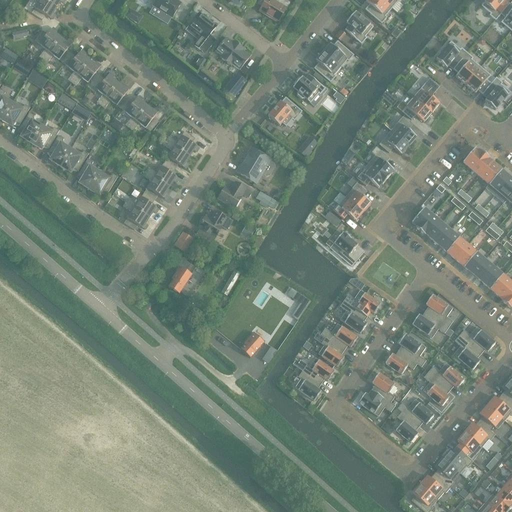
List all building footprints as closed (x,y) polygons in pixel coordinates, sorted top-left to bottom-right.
[(52,14),(57,7),(46,0),(34,0),(38,3),(34,9),(31,14),(42,21),(45,16),(49,19),(50,19),(52,20),(55,16),(52,14)] [(156,0),(153,6),(159,10),(158,12),(161,14),(158,19),(168,25),(180,4),(173,0),(156,0)] [(290,3),(285,0),(260,0),(258,4),(262,7),(259,12),(277,23),(290,3)] [(385,17),(392,9),(381,0),(367,0),(365,2),(369,5),(365,10),(381,24),(386,18),(385,17)] [(381,0),(392,9),(398,2),(399,3),(401,0),(381,0)] [(495,21),(500,15),(509,5),(509,4),(508,4),(508,5),(504,1),(504,0),(486,0),(484,3),(483,4),(481,7),(490,14),(489,16),(495,21)] [(501,24),(511,32),(511,30),(511,8),(509,6),(509,5),(500,15),(505,19),(501,23),(501,24)] [(129,8),(124,16),(138,25),(143,17),(129,8)] [(345,31),(361,45),(366,39),(365,37),(373,28),(355,13),(346,23),(349,26),(345,31)] [(199,14),(186,30),(199,41),(194,46),(204,54),(212,44),(215,41),(209,36),(216,27),(199,14)] [(45,50),(39,58),(43,61),(60,39),(54,34),(56,32),(52,29),(50,31),(47,35),(42,31),(35,41),(39,45),(45,50)] [(396,29),(391,35),(396,40),(402,34),(396,29)] [(340,31),(335,38),(339,41),(345,35),(340,31)] [(239,71),(250,57),(243,51),(244,50),(233,41),(232,43),(226,38),(215,52),(221,57),(220,58),(231,67),(232,65),(239,71)] [(60,39),(43,61),(46,64),(53,56),(59,61),(59,60),(63,64),(71,54),(67,51),(70,46),(71,44),(67,41),(66,43),(60,39)] [(322,53),(340,68),(347,61),(348,62),(353,56),(337,42),(333,47),(330,44),(322,53)] [(448,66),(453,70),(467,54),(461,49),(460,51),(450,43),(445,49),(443,48),(439,53),(440,55),(435,60),(446,69),(448,66)] [(68,81),(71,84),(89,62),(83,57),(85,55),(81,52),(79,54),(76,58),(71,54),(63,64),(68,68),(74,73),(68,81)] [(334,76),(340,68),(322,53),(315,62),(318,64),(314,69),(330,83),(335,77),(334,76)] [(13,54),(8,62),(12,65),(17,57),(13,54)] [(197,54),(190,65),(197,70),(204,59),(197,54)] [(467,54),(453,70),(458,74),(455,77),(465,86),(480,68),(471,60),(472,59),(467,54)] [(19,61),(15,67),(22,72),(26,66),(19,61)] [(89,62),(71,84),(75,87),(82,79),(87,83),(88,83),(92,87),(100,77),(95,73),(99,69),(100,67),(96,64),(94,66),(89,62)] [(480,68),(465,86),(475,94),(477,91),(482,95),(490,85),(486,81),(490,76),(480,68)] [(203,69),(197,76),(211,87),(217,80),(203,69)] [(32,72),(27,81),(41,90),(47,81),(32,72)] [(313,76),(321,83),(323,80),(315,73),(313,76)] [(97,91),(102,95),(96,103),(100,106),(118,84),(112,80),(114,78),(110,74),(108,77),(108,76),(105,81),(100,77),(92,87),(97,91)] [(236,75),(224,90),(233,98),(246,82),(236,75)] [(292,88),(298,93),(297,95),(302,99),(304,98),(310,103),(318,94),(320,95),(325,89),(308,75),(304,80),(301,78),(292,88)] [(490,85),(482,95),(487,99),(484,102),(486,103),(495,111),(510,93),(500,85),(502,84),(496,78),(490,85)] [(429,79),(413,98),(431,114),(431,113),(432,114),(438,106),(438,105),(439,105),(430,97),(439,87),(429,79)] [(47,83),(44,89),(53,95),(56,89),(47,83)] [(118,84),(100,106),(104,109),(110,101),(116,106),(121,109),(129,100),(124,96),(127,92),(129,90),(125,86),(123,89),(118,84)] [(342,88),(339,92),(345,97),(348,94),(342,88)] [(0,120),(0,121),(1,121),(12,103),(5,99),(4,95),(5,93),(0,90),(0,120)] [(388,94),(383,99),(391,106),(395,100),(388,94)] [(62,95),(57,102),(63,106),(68,99),(62,95)] [(84,97),(80,101),(85,105),(88,100),(84,97)] [(125,126),(129,129),(146,107),(141,102),(143,100),(139,97),(137,99),(133,103),(129,100),(121,109),(126,113),(125,113),(131,118),(125,126)] [(267,117),(279,127),(282,124),(286,127),(292,120),(294,121),(301,112),(285,98),(281,103),(280,102),(267,117)] [(401,103),(396,108),(411,121),(415,116),(423,123),(431,114),(413,98),(406,107),(401,103)] [(12,103),(1,121),(5,123),(8,124),(10,125),(13,126),(14,125),(15,123),(19,126),(30,108),(24,105),(23,107),(19,108),(12,103)] [(76,106),(71,114),(76,117),(81,109),(76,106)] [(146,107),(129,129),(133,132),(139,124),(145,129),(150,132),(158,122),(153,119),(156,115),(156,114),(158,112),(154,109),(152,111),(146,107)] [(22,135),(21,136),(23,138),(25,140),(27,142),(30,144),(41,126),(34,122),(33,118),(34,116),(29,113),(18,131),(23,133),(22,135)] [(390,132),(408,147),(409,146),(410,146),(415,140),(414,140),(416,138),(408,131),(412,126),(402,118),(390,132)] [(41,126),(30,144),(34,146),(37,147),(40,148),(43,149),(43,148),(44,146),(48,149),(59,131),(54,128),(52,130),(49,131),(41,126)] [(165,142),(189,157),(193,151),(195,153),(198,149),(196,147),(192,144),(195,139),(184,132),(181,137),(177,143),(168,138),(165,142)] [(401,156),(408,147),(390,132),(379,145),(388,154),(393,149),(401,156)] [(93,135),(86,147),(91,150),(99,138),(93,135)] [(111,141),(116,144),(120,139),(114,135),(111,141)] [(51,158),(50,159),(52,161),(54,163),(56,165),(60,167),(71,150),(63,145),(62,141),(63,139),(58,136),(47,154),(52,156),(51,158)] [(317,144),(313,141),(309,138),(300,149),(297,153),(305,159),(317,144)] [(167,158),(164,163),(175,170),(178,165),(182,168),(185,169),(188,165),(185,163),(189,157),(165,142),(163,146),(171,151),(167,158)] [(375,156),(368,165),(386,180),(390,176),(390,175),(393,171),(385,164),(389,159),(379,151),(376,148),(371,153),(375,156)] [(462,163),(471,171),(484,155),(480,151),(479,152),(475,148),(462,163)] [(133,160),(138,151),(134,149),(128,157),(133,160)] [(256,185),(262,175),(266,177),(269,176),(274,168),(273,165),(270,163),(271,161),(250,149),(236,172),(256,185)] [(71,150),(60,167),(63,169),(66,170),(69,171),(72,172),(72,171),(73,169),(77,172),(88,155),(83,151),(82,153),(78,154),(71,150)] [(484,155),(471,171),(480,178),(492,163),(489,160),(490,159),(484,155)] [(80,181),(79,182),(81,184),(83,186),(86,188),(89,190),(100,173),(93,168),(92,164),(93,162),(87,159),(77,177),(81,179),(80,181)] [(145,172),(169,188),(173,182),(175,183),(178,179),(176,178),(176,177),(171,175),(175,170),(164,163),(161,168),(157,174),(148,168),(145,172)] [(492,163),(480,178),(488,186),(501,171),(492,163)] [(368,165),(356,178),(366,187),(370,182),(378,189),(382,185),(386,180),(368,165)] [(488,186),(485,189),(494,197),(510,178),(501,171),(488,186)] [(147,188),(144,193),(155,200),(158,195),(162,198),(164,200),(167,195),(165,194),(169,188),(145,172),(143,176),(151,182),(147,188)] [(100,173),(89,190),(92,192),(95,194),(98,194),(101,195),(101,194),(102,192),(107,195),(117,178),(112,174),(111,176),(107,177),(100,173)] [(448,186),(451,182),(446,178),(442,182),(448,186)] [(511,179),(510,178),(494,197),(503,204),(506,200),(511,193),(511,179)] [(248,198),(251,193),(235,183),(230,191),(225,187),(218,199),(234,209),(242,195),(248,198)] [(345,198),(363,213),(364,212),(369,206),(371,204),(362,197),(366,192),(356,184),(352,189),(345,198)] [(439,186),(435,190),(441,195),(444,190),(439,186)] [(277,190),(273,196),(278,199),(282,193),(277,190)] [(457,194),(462,199),(466,195),(460,190),(457,194)] [(125,203),(149,218),(153,213),(155,214),(158,210),(155,208),(156,208),(151,205),(155,200),(144,193),(141,198),(136,204),(128,199),(125,203)] [(260,193),(256,199),(260,201),(259,204),(266,208),(267,207),(273,210),(277,203),(260,193)] [(462,199),(468,204),(471,200),(466,195),(462,199)] [(355,222),(363,213),(345,198),(338,207),(337,206),(333,211),(343,220),(347,215),(355,222)] [(454,198),(450,202),(455,207),(459,203),(454,198)] [(127,219),(124,224),(134,231),(137,226),(142,229),(144,230),(147,226),(145,224),(149,218),(125,203),(122,207),(131,213),(127,219)] [(459,203),(455,207),(461,212),(465,208),(459,203)] [(474,209),(480,214),(483,210),(478,205),(474,209)] [(433,216),(424,208),(411,223),(415,227),(415,228),(419,232),(433,216)] [(480,214),(485,218),(489,214),(483,210),(480,214)] [(200,230),(197,235),(211,244),(221,227),(227,230),(232,222),(215,212),(211,220),(206,217),(205,218),(203,218),(200,222),(201,224),(198,229),(200,230)] [(471,213),(467,217),(473,222),(476,218),(471,213)] [(419,232),(424,236),(425,235),(429,238),(441,223),(433,216),(419,232)] [(476,218),(473,222),(478,227),(482,222),(476,218)] [(337,219),(332,225),(336,228),(341,222),(337,219)] [(441,223),(429,238),(437,246),(450,231),(441,223)] [(492,224),(488,228),(494,232),(497,228),(492,224)] [(247,225),(243,232),(251,237),(255,229),(247,225)] [(488,228),(485,232),(490,237),(494,232),(488,228)] [(497,228),(494,232),(499,237),(503,233),(497,228)] [(450,231),(437,246),(446,253),(459,238),(450,231)] [(494,232),(490,237),(496,242),(499,237),(494,232)] [(184,254),(193,240),(183,233),(173,246),(184,254)] [(333,244),(329,249),(337,255),(351,267),(357,261),(364,253),(357,247),(357,246),(350,240),(351,240),(344,234),(343,234),(342,234),(333,244)] [(459,238),(446,253),(455,261),(468,246),(459,238)] [(506,242),(502,247),(508,251),(511,247),(506,242)] [(468,246),(455,261),(464,268),(476,253),(468,246)] [(476,253),(464,268),(472,275),(485,260),(476,253)] [(179,294),(180,292),(188,298),(204,274),(183,260),(175,271),(177,272),(172,279),(173,280),(169,287),(179,294)] [(485,260),(472,275),(481,283),(494,268),(485,260)] [(494,268),(481,283),(490,290),(502,275),(494,268)] [(502,275),(490,290),(498,297),(511,283),(502,275)] [(498,297),(502,301),(501,302),(506,306),(511,298),(511,283),(498,297)] [(368,289),(365,294),(370,298),(374,293),(368,289)] [(343,302),(367,318),(370,313),(373,315),(380,305),(370,298),(365,294),(360,291),(354,300),(348,296),(343,302)] [(428,307),(425,312),(448,329),(452,322),(446,318),(452,309),(432,296),(425,305),(428,307)] [(363,323),(367,318),(343,302),(339,308),(346,312),(340,321),(360,335),(367,325),(363,323)] [(445,334),(448,329),(425,312),(421,317),(418,315),(412,325),(432,339),(438,330),(444,335),(445,334)] [(279,336),(286,327),(278,320),(271,329),(279,336)] [(320,336),(325,339),(344,352),(347,346),(350,348),(357,339),(337,325),(331,334),(325,329),(320,336)] [(459,337),(481,355),(485,350),(487,353),(495,344),(476,328),(470,336),(464,331),(459,337)] [(448,329),(445,334),(450,337),(453,332),(448,329)] [(250,359),(264,343),(253,334),(244,344),(245,345),(240,351),(250,359)] [(401,347),(398,352),(422,368),(425,362),(419,357),(425,349),(405,335),(398,345),(401,347)] [(477,360),(481,355),(459,337),(454,342),(460,347),(453,355),(472,371),(479,362),(477,360)] [(340,356),(344,352),(325,339),(321,344),(324,347),(318,355),(337,368),(344,358),(340,356)] [(421,368),(422,368),(398,352),(394,357),(391,355),(385,364),(401,375),(407,367),(413,371),(417,365),(421,368)] [(302,372),(321,385),(324,380),(327,382),(334,372),(315,359),(309,368),(306,366),(302,372)] [(428,373),(450,391),(454,387),(457,389),(464,380),(446,364),(439,372),(433,367),(428,373)] [(317,390),(321,385),(302,372),(298,378),(301,380),(295,389),(314,402),(321,392),(317,390)] [(446,396),(450,391),(428,373),(424,378),(423,379),(429,384),(422,391),(441,407),(449,398),(446,396)] [(374,386),(371,391),(394,407),(395,407),(392,405),(390,404),(394,398),(388,394),(394,385),(378,374),(371,384),(374,386)] [(505,391),(501,396),(511,405),(511,382),(509,380),(502,389),(505,391)] [(390,413),(394,407),(371,391),(367,396),(364,394),(358,404),(378,417),(384,409),(390,413)] [(494,398),(486,407),(504,422),(511,414),(511,415),(511,405),(501,396),(497,401),(494,398)] [(397,409),(419,428),(423,423),(426,425),(433,416),(415,401),(408,409),(402,404),(397,409)] [(482,418),(478,422),(494,436),(495,436),(489,431),(492,426),(497,430),(504,422),(486,407),(479,415),(482,418)] [(415,432),(419,428),(397,409),(401,413),(396,418),(402,423),(395,431),(410,444),(418,435),(415,432)] [(471,424),(464,433),(482,448),(488,440),(490,442),(494,436),(478,422),(474,427),(471,424)] [(386,425),(382,430),(389,436),(391,433),(390,429),(386,425)] [(460,444),(456,449),(472,462),(473,461),(477,457),(475,456),(482,448),(464,433),(457,442),(460,444)] [(448,452),(442,459),(459,474),(466,467),(467,468),(472,462),(455,449),(452,453),(449,451),(448,452)] [(138,489),(136,511),(159,511),(161,490),(167,484),(179,495),(177,497),(193,511),(237,511),(169,451),(164,456),(161,454),(155,462),(157,463),(151,470),(153,471),(143,481),(143,489),(138,489)] [(450,489),(454,483),(453,482),(459,474),(442,459),(435,467),(434,468),(437,470),(433,475),(450,489)] [(430,480),(427,477),(419,486),(437,501),(443,493),(445,494),(450,489),(433,475),(430,480)] [(501,490),(511,499),(511,485),(506,480),(505,480),(508,482),(501,490)] [(485,490),(490,484),(486,481),(481,486),(485,490)] [(437,501),(419,486),(412,494),(415,497),(411,502),(420,510),(422,511),(429,511),(432,510),(430,508),(437,501)] [(479,488),(474,494),(478,498),(483,492),(479,488)] [(462,490),(458,495),(464,499),(468,494),(462,490)] [(491,496),(509,511),(511,507),(511,499),(501,490),(494,498),(492,495),(491,496)] [(484,504),(493,511),(507,511),(509,511),(491,496),(484,504)]
